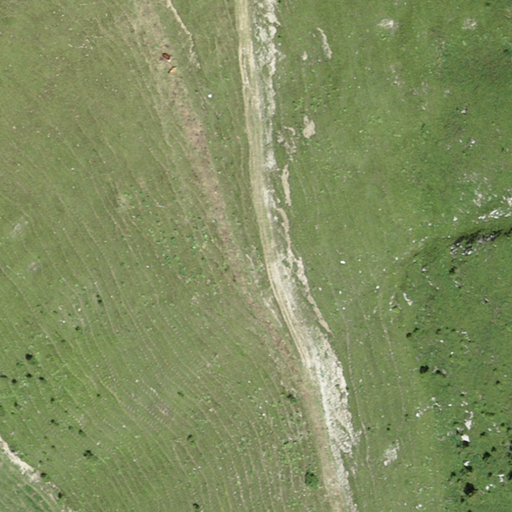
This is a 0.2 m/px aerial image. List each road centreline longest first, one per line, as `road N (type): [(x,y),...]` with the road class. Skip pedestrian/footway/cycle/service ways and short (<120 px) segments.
road 1 (track): [(344,511),(317,377),(270,240)]
road 2 (track): [(248,0),(270,240)]
